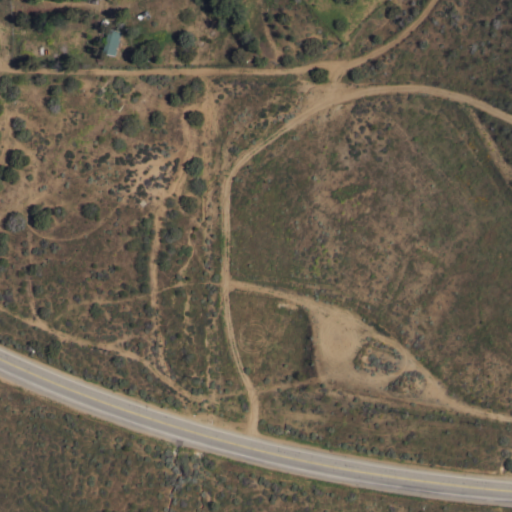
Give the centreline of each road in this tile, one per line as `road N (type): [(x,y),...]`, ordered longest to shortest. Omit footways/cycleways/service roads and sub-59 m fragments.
road 1 (primary): [(0,360),(71,392),(276,456),(511,490)]
road 2 (track): [(432,0),(394,41),(331,68),(0,70)]
